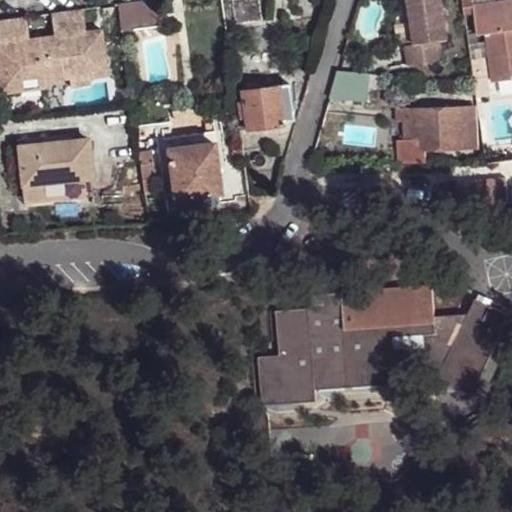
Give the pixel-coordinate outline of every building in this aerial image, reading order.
[(160,26),(156,0),(150,0),(118,4),(122,33),(134,31),(160,26)] [(221,0),(225,26),(261,20),(258,0),(221,0)] [(441,0),(408,0),(415,45),(405,46),(408,66),(443,61),(440,41),(448,40),(441,0)] [(488,34),(495,82),(511,79),(511,0),(473,6),(478,36),(488,34)] [(84,9),(52,14),(55,29),(86,24),(84,9)] [(27,17),(0,20),(0,36),(29,32),(27,17)] [(134,31),(135,39),(161,35),(160,26),(134,31)] [(100,27),(45,35),(51,78),(71,76),(91,72),(91,68),(106,65),(100,27)] [(39,36),(0,41),(0,79),(0,82),(44,75),(39,36)] [(91,72),(71,76),(72,85),(93,82),(91,72)] [(338,72),(330,98),(367,101),(369,74),(338,72)] [(369,74),(367,101),(377,102),(378,75),(369,74)] [(245,119),(246,130),(281,125),(280,121),(294,119),(289,84),(241,90),(242,100),(237,101),(240,119),(245,119)] [(427,164),(426,150),(478,148),(475,107),(411,110),(412,120),(403,120),(405,142),(400,142),(401,165),(427,164)] [(395,111),(395,121),(403,120),(412,120),(411,110),(395,111)] [(168,148),(214,141),(212,131),(167,138),(168,148)] [(92,179),(88,138),(18,146),(22,186),(44,184),(46,199),(47,203),(94,197),(92,179)] [(168,148),(176,199),(187,198),(219,193),(221,193),(214,141),(168,148)] [(137,152),(139,166),(149,165),(154,164),(151,150),(137,152)] [(139,166),(142,180),(151,178),(149,165),(139,166)] [(142,180),(144,195),(154,193),(151,178),(142,180)] [(22,186),(24,201),(46,199),(44,184),(22,186)] [(187,198),(188,208),(220,203),(219,193),(187,198)] [(259,357),(262,405),(316,401),(315,390),(397,384),(397,372),(394,336),(436,333),(435,321),(433,286),(342,291),(307,295),(308,309),(276,311),(279,355),(259,357)] [(479,294),(476,299),(490,306),(492,300),(479,294)] [(441,370),(437,378),(472,394),(511,315),(490,306),(476,299),(461,329),(454,342),(441,370)] [(435,321),(436,333),(454,342),(461,329),(446,321),(435,321)] [(394,336),(397,372),(441,370),(454,342),(436,333),(394,336)]
